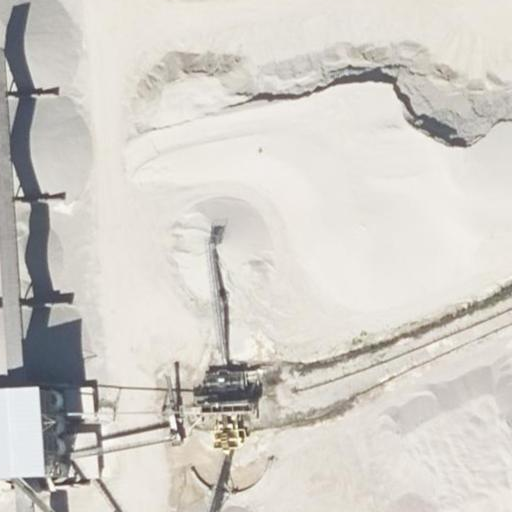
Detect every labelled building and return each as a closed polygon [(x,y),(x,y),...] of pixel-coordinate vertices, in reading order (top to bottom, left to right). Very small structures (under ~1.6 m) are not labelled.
[(24,48),(7,50),(30,389),(47,388),(24,48)] [(11,484),(4,385),(0,385),(0,493),(21,492),(20,484),(11,484)] [(97,386),(69,388),(71,413),(100,412),(97,386)] [(68,388),(9,392),(15,479),(74,477),(71,430),(68,388)] [(54,511),(52,479),(36,480),(38,511),(54,511)]
